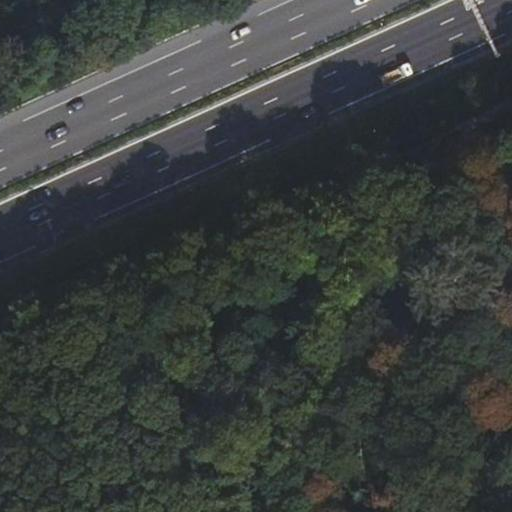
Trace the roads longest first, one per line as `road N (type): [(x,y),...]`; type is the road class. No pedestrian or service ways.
road 1 (motorway): [(0,234),(511,5)]
road 2 (track): [(0,330),(511,108)]
road 3 (track): [(498,115),(376,306),(271,511)]
road 4 (motorway): [(361,0),(0,164)]
